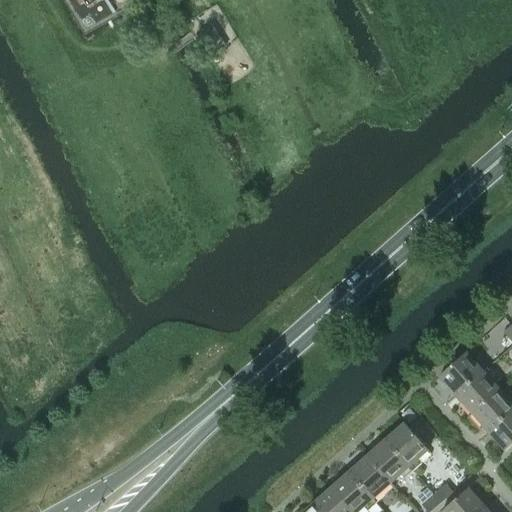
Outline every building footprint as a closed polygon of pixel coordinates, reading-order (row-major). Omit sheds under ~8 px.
[(503,333),(511,343),(511,326),(503,333)] [(456,396),(483,372),(467,353),(439,377),(456,396)] [(456,396),(472,414),(499,390),(483,372),(456,396)] [(472,414),(488,433),(511,411),(511,404),(499,390),(472,414)] [(409,410),(402,416),(409,424),(416,417),(409,410)] [(511,445),(511,411),(488,433),(505,451),(511,445)] [(386,441),(410,468),(428,451),(404,424),(386,441)] [(410,468),(386,441),(367,457),(391,484),(410,468)] [(349,473),(373,500),(391,484),(367,457),(349,473)] [(331,489),(350,511),(359,511),(373,500),(349,473),(331,489)] [(445,485),(433,495),(441,504),(453,493),(445,485)] [(312,505),(318,511),(350,511),(331,489),(312,505)] [(442,511),(480,511),(485,508),(468,489),(442,511)] [(426,511),(431,511),(441,504),(433,495),(421,505),(426,511)]
